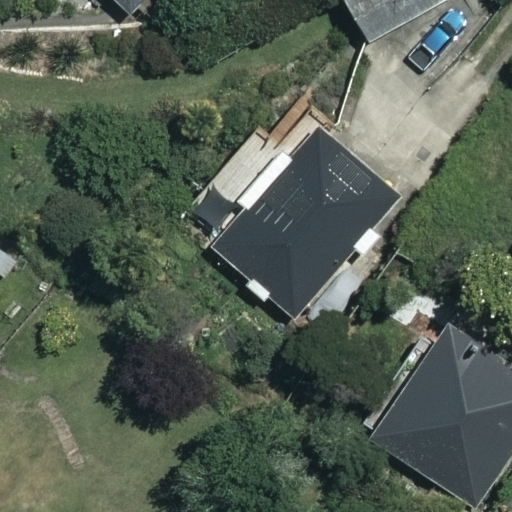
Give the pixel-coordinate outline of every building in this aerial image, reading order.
[(120,0),(133,12),(143,0),(120,0)] [(443,0),(346,0),(371,42),(443,0)] [(354,242),(365,252),(384,229),(373,220),(398,191),(317,122),(288,156),(274,144),(229,196),(210,179),(188,204),(216,228),(200,246),(286,321),(354,242)] [(511,271),(501,291),(511,297),(511,271)] [(511,445),(511,355),(447,315),(373,432),(478,499),(511,445)]
